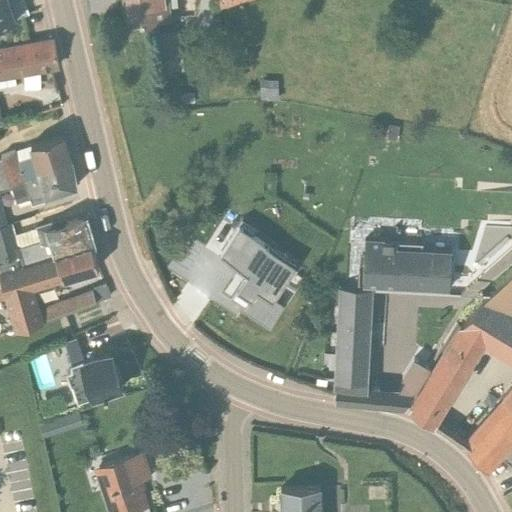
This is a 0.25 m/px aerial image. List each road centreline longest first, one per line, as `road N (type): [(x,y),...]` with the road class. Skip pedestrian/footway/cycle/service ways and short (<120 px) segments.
road 1 (residential): [(243,386),(195,355),(145,301),(115,228),(62,0)]
road 2 (residential): [(487,511),(462,472),(416,433),(243,386)]
road 3 (residential): [(243,386),(232,427),(235,511)]
